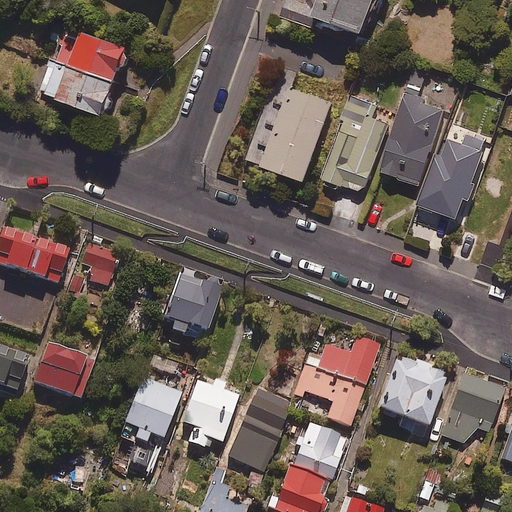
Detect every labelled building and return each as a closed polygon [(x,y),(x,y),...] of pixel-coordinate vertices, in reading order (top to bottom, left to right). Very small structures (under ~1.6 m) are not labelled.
[(315,29),(319,19),(364,35),(376,0),(323,0),(318,16),(290,6),(285,18),(315,29)] [(131,47),(69,26),(57,62),(53,61),(43,91),(110,113),(131,47)] [(427,77),(412,72),(380,174),(421,187),(445,111),(422,104),(423,99),(421,98),(427,77)] [(333,104),(291,89),(263,167),(305,183),(333,104)] [(324,180),(362,193),(363,189),(366,190),(389,124),(372,119),(376,106),(352,98),(324,180)] [(464,199),(468,200),(487,140),(467,133),(463,146),(450,142),(445,158),(437,156),(421,207),(457,219),(464,199)] [(71,250),(5,228),(0,241),(0,263),(59,284),(71,250)] [(121,254),(89,241),(81,261),(96,267),(92,279),(108,286),(121,254)] [(165,322),(175,325),(172,334),(186,338),(189,329),(212,336),(228,286),(180,272),(165,322)] [(153,323),(129,313),(123,329),(134,334),(137,327),(149,332),(153,323)] [(310,356),(296,396),(302,399),(304,393),(333,403),(327,420),(350,429),(379,347),(356,339),(350,355),(326,346),(322,360),(310,356)] [(31,356),(0,345),(0,383),(19,390),(31,356)] [(95,361),(50,345),(37,383),(82,399),(95,361)] [(156,353),(151,364),(171,374),(176,363),(156,353)] [(447,379),(399,360),(380,411),(428,430),(447,379)] [(504,392),(464,377),(443,437),(463,444),(478,430),(489,433),(504,392)] [(142,379),(125,427),(137,432),(134,442),(146,447),(150,435),(164,441),(181,393),(142,379)] [(225,383),(216,380),(213,388),(197,383),(182,425),(194,429),(189,444),(205,450),(208,439),(222,444),(239,397),(222,391),(225,383)] [(294,404),(258,388),(227,458),(264,474),(294,404)] [(290,467),(332,483),(347,438),(305,423),(290,467)] [(511,433),(502,461),(511,464),(511,433)] [(321,511),(332,483),(290,467),(278,501),(271,499),(267,509),(274,511),(321,511)] [(222,484),(225,474),(216,471),(201,511),(245,511),(247,508),(224,501),(229,487),(222,484)] [(505,511),(510,500),(490,493),(484,511),(505,511)] [(347,511),(382,511),(383,510),(352,500),(347,511)]
